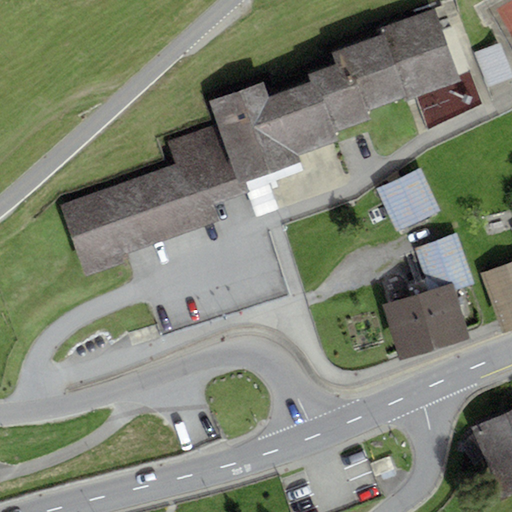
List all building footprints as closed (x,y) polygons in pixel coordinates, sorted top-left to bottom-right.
[(169,166),(55,204),(75,262),(208,218),(202,200),(296,168),(290,150),(352,130),(347,114),(446,81),(423,12),(318,46),(327,72),(256,95),(253,85),(198,103),(208,131),(163,146),(169,166)] [(497,45),(474,54),(487,86),(510,77),(497,45)] [(418,165),(376,184),(394,225),(436,207),(418,165)] [(454,237),(417,251),(431,293),(450,287),(451,290),(471,284),(454,237)] [(511,260),(482,270),(501,327),(511,323),(511,260)] [(431,293),(386,306),(401,356),(465,336),(451,290),(450,287),(431,293)] [(511,406),(477,420),(503,483),(511,479),(511,406)]
